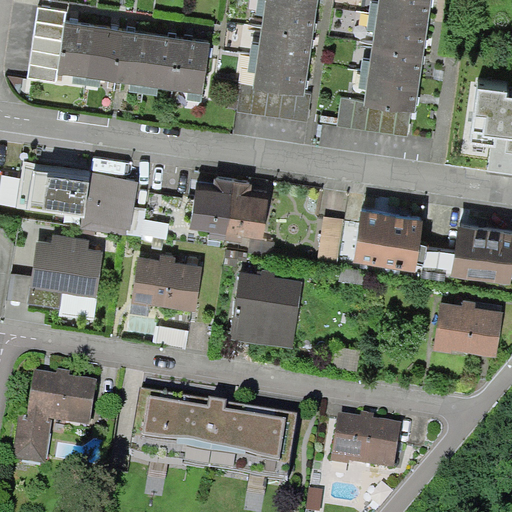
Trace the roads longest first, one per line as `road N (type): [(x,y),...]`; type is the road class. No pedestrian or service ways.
road 1 (residential): [(511,193),(0,115)]
road 2 (residential): [(4,334),(483,419)]
road 3 (residential): [(403,511),(483,419)]
